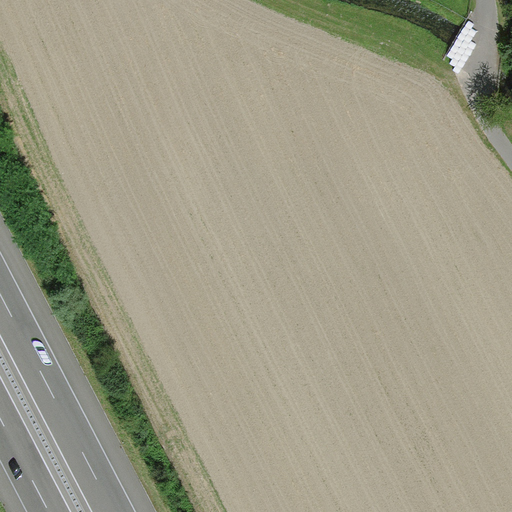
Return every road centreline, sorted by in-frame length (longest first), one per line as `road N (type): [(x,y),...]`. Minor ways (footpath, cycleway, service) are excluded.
road 1 (motorway): [(111,511),(0,296)]
road 2 (track): [(490,19),(472,74),(480,118),(511,162)]
